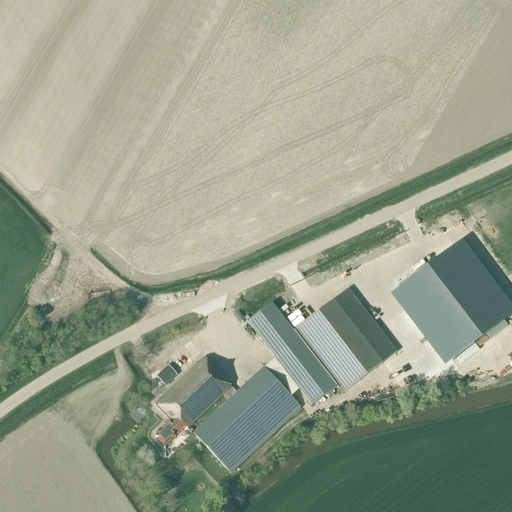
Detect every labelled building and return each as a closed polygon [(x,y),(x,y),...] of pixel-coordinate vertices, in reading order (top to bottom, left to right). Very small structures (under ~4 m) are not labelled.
[(452,360),(508,318),(454,246),(398,288),(452,360)] [(312,406),(336,387),(342,395),(382,364),(333,301),(293,331),(271,303),(247,322),(312,406)] [(264,368),(246,384),(237,393),(203,358),(154,404),(170,420),(155,436),(164,446),(186,426),(188,428),(223,395),(228,401),(193,434),(231,474),(301,408),(264,368)] [(373,373),(377,379),(395,365),(391,359),(373,373)] [(168,367),(156,378),(165,387),(177,376),(168,367)] [(369,376),(351,389),(355,394),(372,380),(369,376)] [(168,493),(175,488),(171,483),(164,488),(168,493)]
